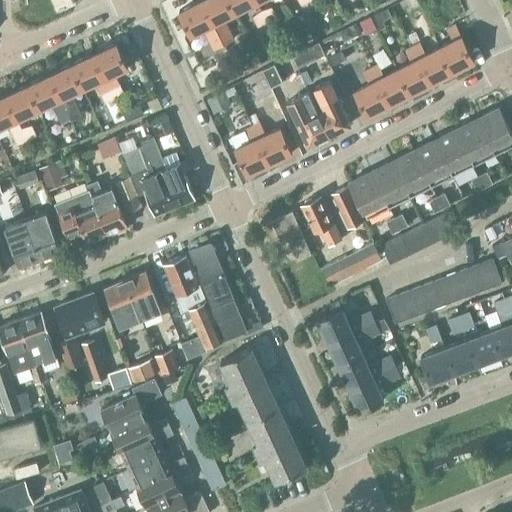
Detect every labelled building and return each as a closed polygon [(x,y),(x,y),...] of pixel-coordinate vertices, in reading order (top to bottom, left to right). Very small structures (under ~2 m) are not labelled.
[(224,42),(202,0),(199,0),(180,10),(192,33),(205,27),(215,47),(224,42)] [(236,11),(230,0),(202,0),(224,42),(234,37),(225,17),(236,11)] [(230,0),(236,11),(257,0),(230,0)] [(261,8),(267,20),(277,16),(272,5),(261,8)] [(261,8),(253,14),(257,24),(267,20),(261,8)] [(371,15),(360,20),(366,33),(378,28),(371,15)] [(357,22),(349,26),(354,35),(354,36),(362,32),(357,22)] [(439,46),(452,72),(474,60),(455,25),(447,29),(453,39),(439,46)] [(349,26),(340,30),(345,40),(354,35),(349,26)] [(415,32),(408,36),(412,45),(420,41),(415,32)] [(117,42),(94,53),(105,76),(128,66),(117,42)] [(412,46),(431,82),(452,72),(439,46),(425,54),(419,43),(412,46)] [(397,68),(410,93),(431,82),(412,46),(405,50),(411,60),(397,68)] [(301,49),(292,54),(298,65),(307,60),(301,49)] [(94,53),(72,63),(84,87),(105,76),(94,53)] [(334,54),(327,57),(331,64),(337,61),(334,54)] [(72,63),(51,73),(62,97),(66,105),(72,118),(81,113),(76,102),(72,92),(84,87),(72,63)] [(271,87),(283,81),(275,63),(263,69),(271,87)] [(371,68),(389,104),(410,93),(397,68),(383,75),(378,64),(371,68)] [(389,104),(371,68),(364,72),(369,82),(355,90),(368,115),(389,104)] [(51,73),(29,83),(40,107),(62,97),(51,73)] [(320,112),(330,133),(351,123),(329,79),(315,86),(326,109),(320,112)] [(110,84),(109,85),(115,97),(116,97),(123,94),(125,93),(120,82),(110,84)] [(29,83),(7,94),(18,118),(40,107),(29,83)] [(109,85),(100,91),(105,102),(115,97),(109,85)] [(225,89),(207,98),(213,109),(230,100),(225,89)] [(308,90),(288,100),(309,143),(330,133),(320,112),(319,112),(308,90)] [(7,94),(0,96),(0,126),(9,122),(13,132),(22,126),(18,118),(7,94)] [(126,99),(123,94),(116,97),(119,102),(126,99)] [(140,104),(131,108),(135,116),(144,112),(140,104)] [(66,105),(57,111),(61,122),(72,118),(66,105)] [(477,117),(495,154),(511,145),(511,133),(499,106),(477,117)] [(456,128),(474,164),(495,154),(477,117),(456,128)] [(260,122),(253,126),(270,162),(292,152),(280,127),(266,134),(260,122)] [(32,123),(22,126),(28,138),(38,134),(32,123)] [(22,126),(13,132),(17,143),(28,138),(22,126)] [(253,126),(231,136),(248,173),(270,162),(253,126)] [(434,138),(453,175),(474,164),(456,128),(434,138)] [(115,135),(98,142),(100,146),(103,153),(119,146),(116,139),(115,135)] [(154,135),(141,141),(143,145),(150,160),(162,155),(154,135)] [(413,149),(432,185),(453,175),(434,138),(413,149)] [(139,147),(123,154),(138,191),(144,188),(155,214),(175,206),(164,179),(160,170),(154,172),(150,160),(143,145),(139,147)] [(162,155),(150,160),(154,172),(160,170),(164,179),(175,206),(196,197),(185,171),(180,160),(176,149),(162,155)] [(392,159),(410,196),(432,185),(413,149),(392,159)] [(371,169),(389,206),(410,196),(392,159),(371,169)] [(54,162),(40,168),(47,186),(61,180),(54,162)] [(40,180),(36,168),(17,174),(20,186),(40,180)] [(349,180),(367,217),(389,206),(371,169),(349,180)] [(487,171),(479,175),(485,187),(493,183),(487,171)] [(114,180),(126,209),(141,203),(130,174),(114,180)] [(479,175),(471,179),(477,191),(485,187),(479,175)] [(99,179),(88,184),(89,188),(90,188),(109,232),(129,224),(117,195),(113,184),(103,188),(99,179)] [(347,186),(332,193),(348,226),(363,219),(347,186)] [(45,188),(39,191),(44,204),(51,202),(45,188)] [(89,188),(55,203),(69,236),(84,230),(88,241),(109,232),(90,188),(89,188)] [(445,191),(436,195),(442,207),(451,203),(445,191)] [(334,222),(321,195),(301,205),(314,231),(321,228),(329,245),(342,239),(334,222)] [(436,195),(430,198),(435,211),(442,207),(436,195)] [(41,259),(62,252),(47,211),(21,219),(23,223),(28,221),(41,259)] [(328,286),(292,211),(273,221),(309,295),(328,286)] [(455,224),(448,211),(438,215),(448,235),(457,230),(455,224)] [(394,216),(400,228),(408,224),(403,212),(394,216)] [(448,235),(438,215),(429,220),(438,239),(448,235)] [(394,216),(387,220),(392,231),(400,228),(394,216)] [(23,223),(21,219),(5,225),(19,266),(41,259),(28,221),(23,223)] [(438,239),(429,220),(419,225),(429,244),(438,239)] [(410,229),(419,249),(429,244),(419,225),(410,229)] [(401,234),(410,253),(419,249),(410,229),(401,234)] [(391,239),(401,258),(410,253),(401,234),(391,239)] [(511,237),(503,242),(508,252),(511,249),(511,237)] [(391,263),(401,258),(391,239),(381,244),(391,263)] [(323,266),(331,283),(382,258),(373,240),(323,266)] [(502,240),(493,245),(498,256),(508,252),(503,242),(502,240)] [(191,252),(226,337),(244,330),(236,311),(238,310),(233,298),(231,299),(209,245),(191,252)] [(188,307),(204,346),(222,338),(201,285),(198,286),(186,254),(165,262),(178,294),(184,309),(188,307)] [(479,261),(489,286),(501,281),(492,256),(479,261)] [(468,265),(477,290),(489,286),(479,261),(468,265)] [(456,270),(465,295),(477,290),(468,265),(456,270)] [(126,278),(141,316),(162,307),(146,270),(126,278)] [(444,274),(454,299),(465,295),(456,270),(444,274)] [(433,279),(442,303),(454,299),(444,274),(433,279)] [(105,287),(120,322),(121,325),(130,321),(141,316),(126,278),(105,287)] [(421,283),(430,308),(442,303),(433,279),(421,283)] [(409,288),(419,312),(430,308),(421,283),(409,288)] [(407,317),(419,312),(409,288),(398,292),(407,317)] [(97,290),(56,305),(67,335),(108,320),(97,290)] [(407,317),(398,292),(385,297),(395,321),(407,317)] [(511,293),(503,297),(511,318),(511,293)] [(490,329),(499,354),(511,348),(511,318),(503,297),(494,300),(503,325),(490,329)] [(332,313),(319,319),(329,342),(375,321),(370,310),(348,320),(339,301),(328,306),(332,313)] [(36,363),(42,380),(48,378),(42,361),(56,355),(41,310),(20,317),(36,363)] [(464,329),(475,325),(470,310),(458,314),(464,329)] [(464,329),(458,314),(449,317),(454,333),(464,329)] [(0,324),(0,325),(12,361),(16,370),(36,363),(20,317),(0,324)] [(383,317),(375,321),(378,327),(386,323),(383,317)] [(375,321),(329,342),(339,364),(364,353),(358,341),(380,331),(378,327),(375,321)] [(443,339),(437,322),(427,326),(432,342),(443,339)] [(468,338),(477,362),(499,354),(490,329),(468,338)] [(76,337),(60,343),(68,365),(84,360),(76,337)] [(94,337),(82,342),(96,380),(108,376),(94,337)] [(445,347),(454,371),(477,362),(468,338),(445,347)] [(266,376),(259,361),(252,346),(221,360),(231,382),(226,384),(230,393),(266,376)] [(454,371),(445,347),(422,356),(431,380),(454,371)] [(170,348),(155,354),(162,373),(178,367),(170,348)] [(364,353),(339,364),(349,386),(396,365),(391,355),(369,365),(364,353)] [(0,384),(10,413),(21,409),(4,362),(2,363),(0,356),(0,384)] [(152,356),(128,365),(134,380),(158,371),(152,356)] [(42,380),(36,363),(29,365),(35,382),(42,380)] [(396,365),(349,386),(360,409),(384,397),(379,386),(401,375),(396,365)] [(127,367),(109,373),(114,387),(132,381),(127,367)] [(175,370),(164,375),(167,383),(179,379),(175,370)] [(121,398),(101,408),(110,427),(145,411),(140,402),(163,392),(155,375),(132,385),(135,391),(127,395),(121,398)] [(266,376),(230,393),(234,401),(239,399),(248,420),(280,406),(266,376)] [(73,385),(59,390),(63,403),(78,398),(73,385)] [(178,417),(192,411),(185,397),(172,403),(178,417)] [(280,406),(248,420),(258,441),(253,443),(257,452),(293,435),(280,406)] [(145,411),(110,427),(119,446),(154,430),(145,411)] [(185,431),(198,425),(192,411),(178,417),(185,431)] [(161,427),(169,424),(165,415),(157,419),(161,427)] [(0,428),(0,459),(42,447),(33,419),(0,428)] [(169,424),(161,427),(165,435),(173,432),(169,424)] [(192,446),(205,440),(198,425),(185,431),(192,446)] [(154,430),(119,446),(119,447),(128,466),(163,450),(154,430)] [(94,435),(78,443),(81,450),(97,442),(94,435)] [(293,435),(257,452),(262,461),(266,458),(276,480),(307,465),(293,435)] [(54,443),(60,462),(73,457),(70,448),(73,447),(70,438),(54,443)] [(199,461),(212,455),(205,440),(192,446),(199,461)] [(163,450),(128,466),(137,485),(172,469),(163,450)] [(183,454),(175,458),(179,466),(187,462),(183,454)] [(206,476),(219,470),(212,455),(199,461),(206,476)] [(40,471),(37,461),(14,468),(17,478),(40,471)] [(172,469),(137,485),(147,505),(181,489),(176,477),(183,474),(191,470),(187,462),(179,466),(172,469)] [(206,476),(213,492),(226,486),(219,470),(206,476)] [(15,486),(23,507),(34,503),(25,481),(15,486)] [(105,481),(95,486),(103,504),(113,500),(105,481)] [(4,490),(13,511),(23,507),(15,486),(4,490)] [(91,511),(82,488),(35,506),(37,511),(91,511)] [(181,489),(147,505),(149,511),(207,511),(209,511),(199,489),(185,496),(181,489)] [(4,490),(0,491),(0,511),(12,511),(13,511),(4,490)] [(116,511),(112,503),(104,507),(105,511),(104,511),(116,511)]
